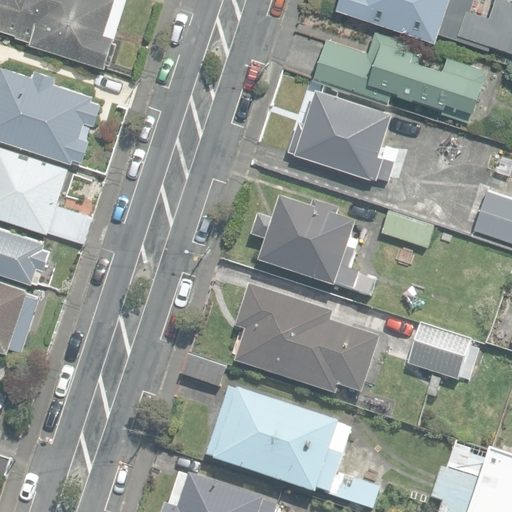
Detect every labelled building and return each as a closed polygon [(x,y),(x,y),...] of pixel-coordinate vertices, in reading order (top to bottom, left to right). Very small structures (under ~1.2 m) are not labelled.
[(0,0),(0,31),(108,66),(109,63),(113,64),(121,40),(116,39),(117,35),(113,34),(123,0),(0,0)] [(437,39),(438,36),(491,53),(494,47),(511,52),(511,0),(510,0),(502,0),(495,21),(470,13),(473,0),(341,0),(339,8),(437,39)] [(393,93),(471,120),(489,68),(451,55),(447,67),(414,56),(418,45),(377,31),(370,52),(329,38),(316,78),(390,103),(393,93)] [(0,81),(0,136),(75,161),(76,157),(86,160),(93,137),(90,136),(94,122),(97,123),(104,101),(94,98),(96,94),(58,82),(60,75),(37,68),(37,70),(29,67),(30,63),(21,60),(20,65),(7,61),(0,81)] [(380,176),(390,179),(401,147),(389,143),(385,155),(382,154),(396,113),(319,87),(307,121),(300,119),(291,149),(379,179),(380,176)] [(0,214),(49,230),(58,204),(71,166),(1,143),(0,146),(0,214)] [(481,208),(472,236),(511,249),(511,195),(500,192),(493,212),(481,208)] [(262,261),(373,297),(378,280),(351,271),(361,242),(354,239),(359,223),(339,216),(341,209),(316,201),(314,208),(283,198),(276,219),(262,215),(255,236),(269,240),(262,261)] [(94,215),(58,204),(49,230),(85,242),(94,215)] [(385,231),(430,245),(437,223),(392,209),(385,231)] [(0,269),(41,283),(46,268),(49,268),(55,249),(48,247),(50,241),(0,225),(0,269)] [(30,288),(0,277),(0,347),(10,351),(11,346),(23,350),(40,297),(28,293),(30,288)] [(237,361),(339,394),(341,386),(364,393),(381,338),(333,323),(336,312),(252,285),(239,326),(247,329),(237,361)] [(409,365),(459,381),(473,339),(423,323),(409,365)] [(184,374),(222,387),(229,365),(191,353),(184,374)] [(320,489),(376,508),(383,487),(341,473),(356,429),(232,388),(209,456),(319,493),(320,489)] [(450,469),(483,480),(493,452),(458,441),(450,469)] [(473,511),(511,511),(511,457),(494,451),(473,511)] [(0,475),(8,478),(13,460),(0,456),(0,475)] [(440,511),(472,511),(482,481),(443,468),(433,499),(443,503),(440,511)] [(278,511),(282,504),(190,474),(185,489),(171,484),(162,511),(278,511)]
